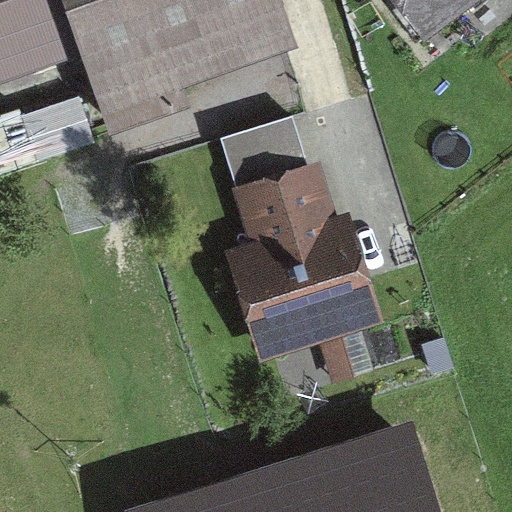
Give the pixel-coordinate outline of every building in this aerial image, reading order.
[(268,0),(0,0),(0,71),(85,40),(110,108),(285,44),(268,0)] [(385,0),(413,34),(455,0),(385,0)] [(0,172),(98,141),(81,88),(0,114),(0,172)] [(239,254),(268,347),(371,315),(342,225),(327,230),(309,172),(244,192),(261,247),(239,254)] [(420,511),(400,447),(189,511),(420,511)]
